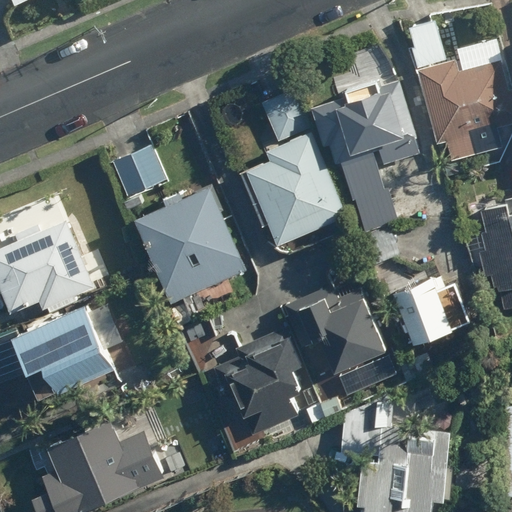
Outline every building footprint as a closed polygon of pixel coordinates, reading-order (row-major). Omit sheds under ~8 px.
[(418,69),(437,143),(446,140),(451,159),(487,150),(482,131),(511,123),(511,89),(509,90),(501,59),(459,70),(456,59),(418,69)] [(356,198),(366,231),(400,220),(389,187),(386,188),(378,164),(422,150),(400,79),(382,85),(380,80),(344,92),(345,96),(311,107),(323,145),(329,143),(336,163),(341,162),(353,199),(356,198)] [(280,140),(313,126),(296,87),(263,102),(280,140)] [(276,244),(347,215),(312,131),(266,150),(269,160),(240,171),(262,225),(267,223),(276,244)] [(153,144),(114,160),(128,195),(168,179),(153,144)] [(170,302),(247,269),(210,186),(183,198),(180,192),(164,199),(166,206),(134,220),(170,302)] [(508,198),(479,205),(505,311),(511,309),(511,209),(511,210),(508,198)] [(43,309),(95,287),(66,219),(41,229),(39,224),(14,234),(17,240),(0,247),(0,308),(6,306),(9,313),(39,300),(43,309)] [(393,293),(413,344),(451,329),(434,286),(437,285),(434,277),(393,293)] [(332,371),(386,350),(361,287),(339,296),(334,284),(285,303),(302,345),(314,340),(313,337),(325,333),(326,336),(319,339),(332,371)] [(17,334),(33,374),(49,368),(58,392),(116,370),(92,306),(17,334)] [(246,416),(253,433),(298,414),(291,396),(300,392),(290,369),(302,364),(287,326),(237,347),(240,355),(214,366),(228,398),(234,396),(243,417),(246,416)] [(447,502),(453,427),(392,422),(394,404),(350,401),(345,457),(360,458),(356,507),(368,508),(367,511),(430,511),(432,500),(447,502)] [(57,511),(78,511),(168,474),(157,450),(139,458),(135,450),(127,454),(108,410),(43,437),(60,476),(44,482),(57,511)]
